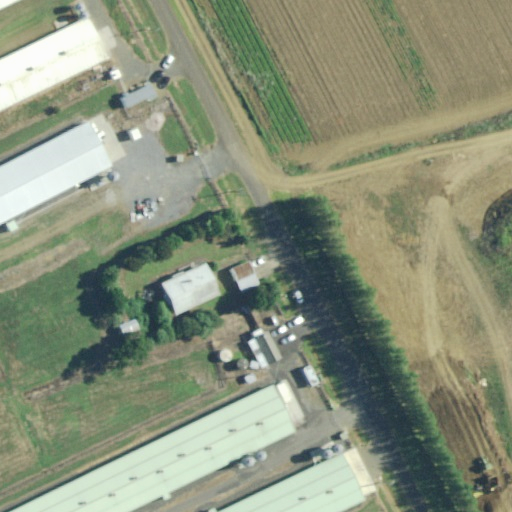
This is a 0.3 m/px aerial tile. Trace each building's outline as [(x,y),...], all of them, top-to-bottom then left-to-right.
[(0,0),(0,8),(16,0),(0,0)] [(105,6),(0,57),(0,110),(126,48),(105,6)] [(123,89),(120,81),(101,89),(105,97),(123,89)] [(125,108),(144,99),(146,102),(155,98),(151,91),(147,83),(119,97),(125,108)] [(103,117),(0,168),(0,223),(126,160),(103,117)] [(257,286),(246,259),(228,267),(239,294),(257,286)] [(217,294),(203,264),(158,284),(173,315),(217,294)] [(282,322),(273,303),(265,307),(274,326),(282,322)] [(137,330),(134,320),(117,326),(121,336),(137,330)] [(260,329),(250,333),(265,365),(279,359),(267,331),(262,333),(260,329)] [(103,511),(122,511),(286,429),(264,386),(85,477),(103,511)] [(340,511),(362,502),(341,456),(220,511),(340,511)]
